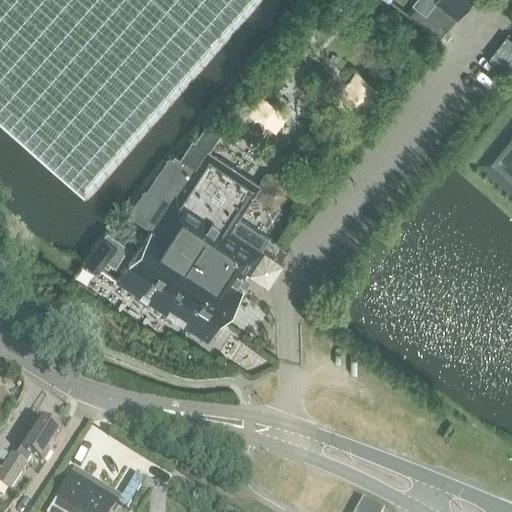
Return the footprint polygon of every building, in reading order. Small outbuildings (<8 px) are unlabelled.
[(0,0),(0,115),(83,188),(247,0),(0,0)] [(415,7),(408,16),(439,40),(456,18),(470,0),(434,0),(434,1),(435,2),(425,15),(415,7)] [(358,103),(374,86),(357,70),(341,88),(358,103)] [(143,189),(126,214),(151,231),(174,196),(202,152),(206,154),(223,129),(208,119),(194,141),(192,140),(179,159),(174,155),(171,158),(168,156),(145,190),(143,189)] [(149,231),(147,235),(232,286),(236,281),(241,272),(245,274),(246,273),(260,251),(268,238),(235,217),(255,186),(206,154),(202,152),(174,196),(151,231),(150,232),(149,231)] [(264,171),(252,194),(273,208),(291,198),(287,174),(264,171)] [(97,271),(104,261),(113,268),(127,249),(106,234),(103,239),(100,236),(82,260),(97,271)] [(147,235),(116,283),(184,327),(205,341),(217,323),(238,290),(232,286),(147,235)] [(58,436),(36,422),(13,459),(10,457),(0,472),(0,488),(7,493),(8,492),(8,491),(28,459),(39,466),(58,436)] [(136,474),(116,506),(125,511),(144,480),(136,474)] [(70,477),(48,511),(109,511),(115,504),(70,477)] [(379,511),(362,502),(356,511),(379,511)]
